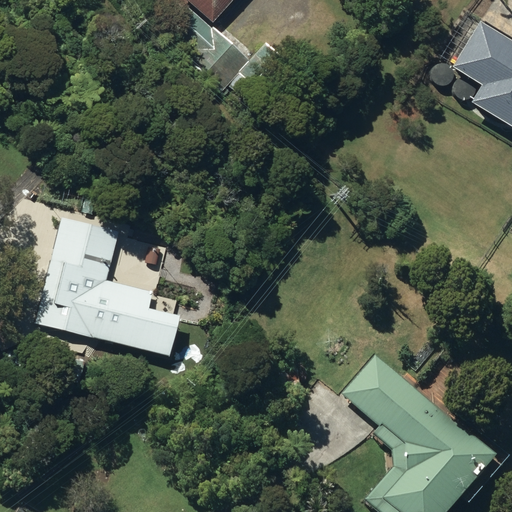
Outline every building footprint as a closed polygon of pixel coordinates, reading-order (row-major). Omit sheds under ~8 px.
[(194,0),(214,18),(229,0),(194,0)] [(228,83),(252,105),(291,63),(266,41),(250,57),(215,25),(213,26),(191,7),(174,26),(194,43),(184,54),(223,89),(228,83)] [(511,34),(483,16),(455,62),(484,80),(474,98),(511,121),(511,34)] [(36,321),(171,353),(181,312),(150,305),(154,289),(106,278),(118,230),(62,216),(36,321)] [(456,511),(503,458),(379,356),(344,395),(383,426),(377,433),(397,450),(399,469),(371,502),(383,511),(456,511)] [(275,372),(277,397),(304,394),(301,370),(275,372)]
